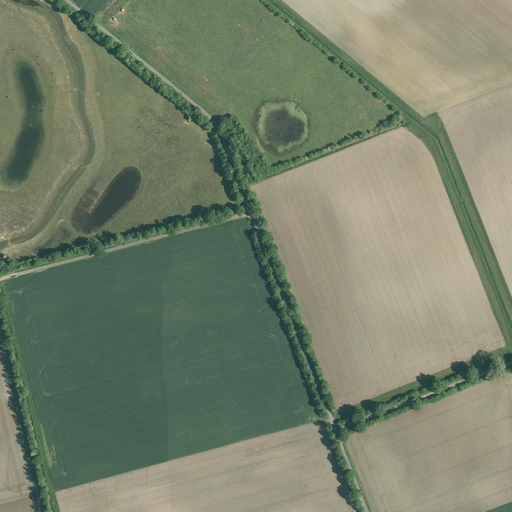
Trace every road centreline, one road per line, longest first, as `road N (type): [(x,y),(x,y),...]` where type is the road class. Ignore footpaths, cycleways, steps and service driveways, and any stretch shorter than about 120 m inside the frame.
road 1 (unclassified): [(369,511),(251,212)]
road 2 (unclassified): [(251,212),(207,114),(66,0)]
road 3 (unclassified): [(251,212),(0,278)]
road 4 (track): [(338,429),(511,362)]
road 5 (unclassified): [(0,331),(42,511)]
